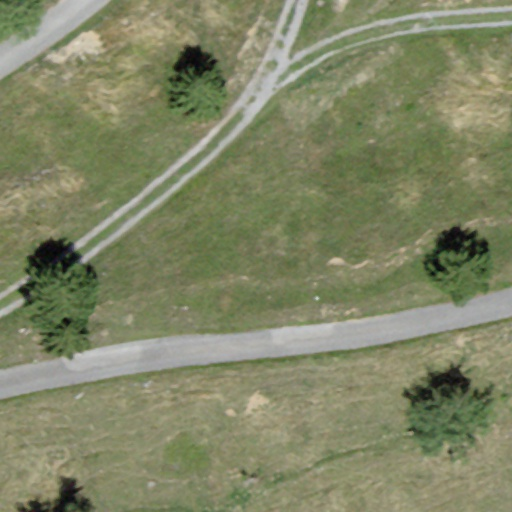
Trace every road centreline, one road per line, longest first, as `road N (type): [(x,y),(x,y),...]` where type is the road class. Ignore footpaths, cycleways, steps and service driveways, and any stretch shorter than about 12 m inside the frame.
road 1 (unclassified): [(511,321),(411,342),(100,381),(0,407)]
road 2 (unknown): [(0,301),(98,237),(220,130),(281,52),(298,0)]
road 3 (unclassified): [(0,80),(122,0)]
